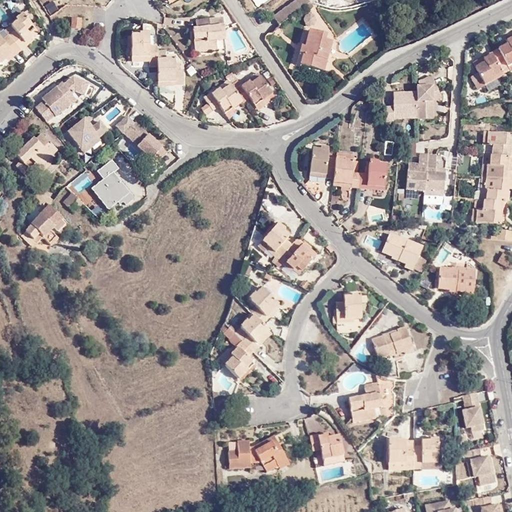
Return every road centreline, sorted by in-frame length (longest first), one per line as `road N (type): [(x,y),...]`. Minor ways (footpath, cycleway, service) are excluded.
road 1 (residential): [(277,150),(255,137),(190,135),(101,59),(70,52),(50,57),(0,118)]
road 2 (residential): [(312,119),(384,69),(511,6)]
road 3 (residential): [(354,258),(306,308),(292,344),(295,404),(252,412)]
road 4 (residential): [(312,119),(233,0)]
road 5 (residential): [(354,258),(294,191),(277,150)]
road 6 (residential): [(459,335),(354,258)]
